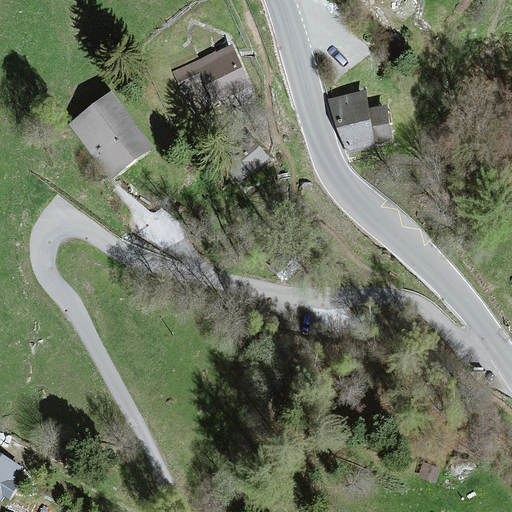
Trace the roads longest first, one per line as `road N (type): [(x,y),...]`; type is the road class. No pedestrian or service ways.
road 1 (residential): [(497,343),(462,346),(430,313),(397,298),(273,293),(137,258),(80,227),(53,231),(43,255),(47,274),(77,313),(179,511)]
road 2 (tertiary): [(497,343),(456,290),(330,168),(279,0)]
